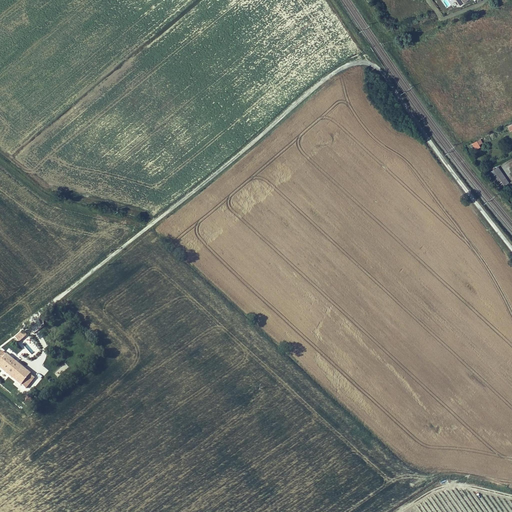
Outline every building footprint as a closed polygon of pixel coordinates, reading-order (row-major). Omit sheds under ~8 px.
[(480,147),(479,144),(482,143),(481,138),(472,142),(475,149),(480,147)] [(502,165),(494,170),(501,182),(509,177),(502,165)] [(31,355),(34,352),(28,343),(24,346),(31,355)] [(8,353),(0,360),(0,363),(14,377),(23,367),(8,353)] [(65,363),(54,373),(58,377),(69,367),(65,363)] [(23,367),(14,377),(27,389),(36,380),(23,367)] [(3,370),(0,373),(0,375),(5,379),(9,375),(3,370)]
